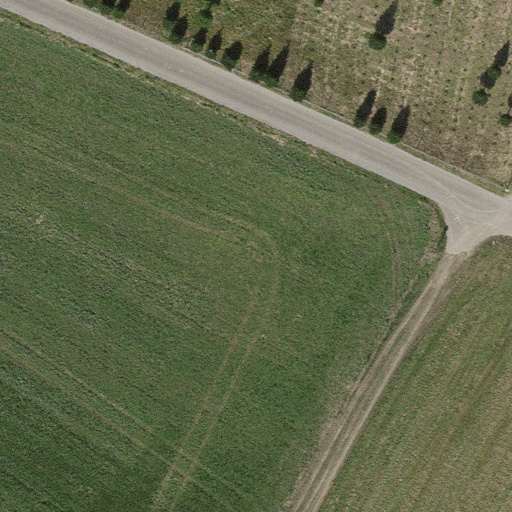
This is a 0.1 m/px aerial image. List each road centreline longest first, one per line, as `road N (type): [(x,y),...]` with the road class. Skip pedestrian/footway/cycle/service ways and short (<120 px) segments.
road 1 (track): [(482,205),(18,0)]
road 2 (track): [(307,511),(482,205)]
